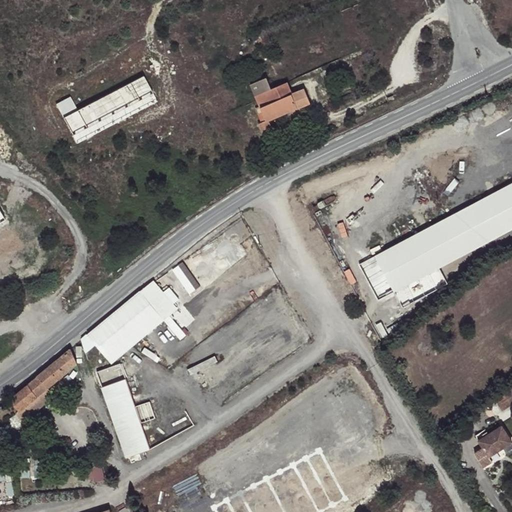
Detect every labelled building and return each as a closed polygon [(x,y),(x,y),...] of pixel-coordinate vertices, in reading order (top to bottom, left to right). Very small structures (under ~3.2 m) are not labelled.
[(147,75),(77,106),(72,95),(58,101),(75,140),(159,102),(147,75)] [(272,89),(267,77),(239,90),(252,118),(262,123),(266,134),(277,130),(272,119),(310,103),(305,89),(292,94),(288,82),(272,89)] [(353,86),(349,78),(333,85),(336,93),(353,86)] [(511,180),(374,248),(392,284),(511,226),(511,180)] [(185,260),(174,268),(191,293),(203,284),(185,260)] [(154,281),(141,292),(165,321),(178,310),(154,281)] [(141,292),(87,335),(112,365),(165,321),(141,292)] [(77,364),(71,349),(28,385),(11,399),(20,411),(21,411),(51,386),(77,364)] [(189,365),(192,373),(219,363),(217,356),(189,365)] [(125,380),(102,388),(125,459),(149,451),(125,380)] [(511,387),(510,385),(501,391),(511,406),(511,405),(511,387)] [(51,386),(21,411),(27,419),(57,395),(51,386)] [(511,441),(502,426),(478,440),(483,448),(474,453),(483,467),(492,461),(489,456),(511,441)] [(504,448),(492,456),(494,460),(507,452),(504,448)] [(105,478),(104,465),(89,466),(90,480),(105,478)] [(0,480),(8,480),(7,469),(0,469),(0,480)]
